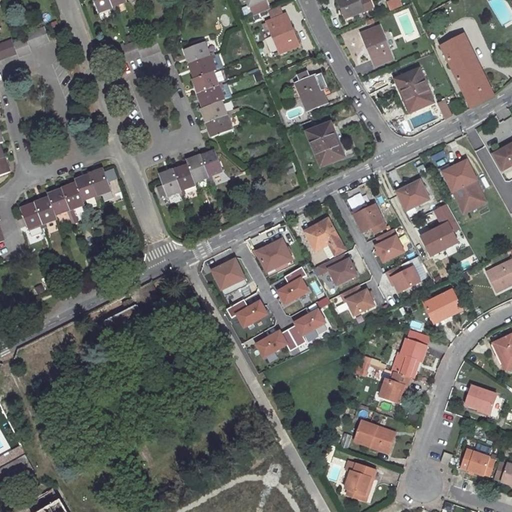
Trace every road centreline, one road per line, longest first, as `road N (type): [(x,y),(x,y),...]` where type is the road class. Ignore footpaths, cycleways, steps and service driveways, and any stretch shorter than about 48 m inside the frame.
road 1 (residential): [(325,511),(185,258)]
road 2 (residential): [(78,158),(44,63),(5,78),(25,177)]
road 3 (unclassified): [(393,157),(185,258)]
road 4 (residential): [(511,313),(467,341),(450,366),(419,456),(423,482)]
road 5 (unclassified): [(166,267),(0,349)]
road 6 (residential): [(393,157),(306,0)]
road 7 (residential): [(120,144),(65,0)]
road 8 (residential): [(162,151),(192,139),(165,64),(134,74)]
road 9 (unclassified): [(511,94),(393,157)]
